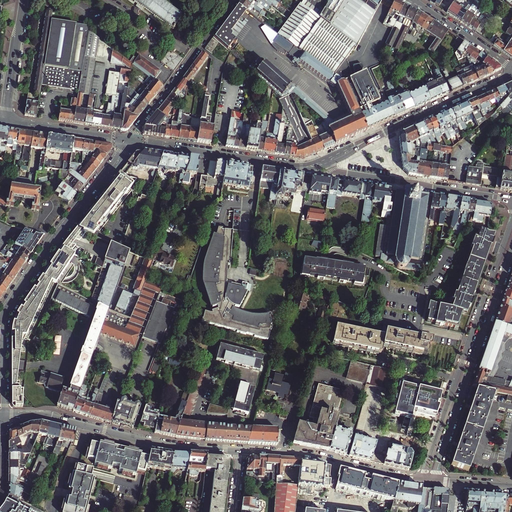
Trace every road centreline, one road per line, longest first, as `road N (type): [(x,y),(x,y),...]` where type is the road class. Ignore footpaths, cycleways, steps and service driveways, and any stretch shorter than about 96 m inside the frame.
road 1 (tertiary): [(511,221),(421,480)]
road 2 (tertiary): [(431,481),(511,249)]
road 3 (secondary): [(240,450),(165,445),(48,416),(4,415)]
road 4 (tertiary): [(129,140),(8,306),(0,331)]
road 5 (secondary): [(129,140),(300,167),(326,159)]
road 6 (secondary): [(421,480),(304,454),(240,450)]
road 7 (residential): [(234,0),(129,140)]
road 8 (secondary): [(511,74),(394,128)]
road 9 (secondary): [(3,121),(129,140)]
road 10 (tertiary): [(511,67),(410,0)]
